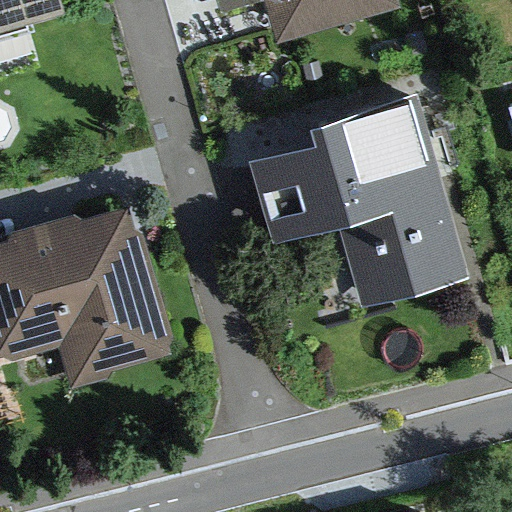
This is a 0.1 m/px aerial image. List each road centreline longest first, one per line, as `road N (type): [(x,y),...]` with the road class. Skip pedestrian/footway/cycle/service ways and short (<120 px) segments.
road 1 (residential): [(137,0),(267,472)]
road 2 (residential): [(511,410),(267,472)]
road 3 (residential): [(267,472),(136,505)]
